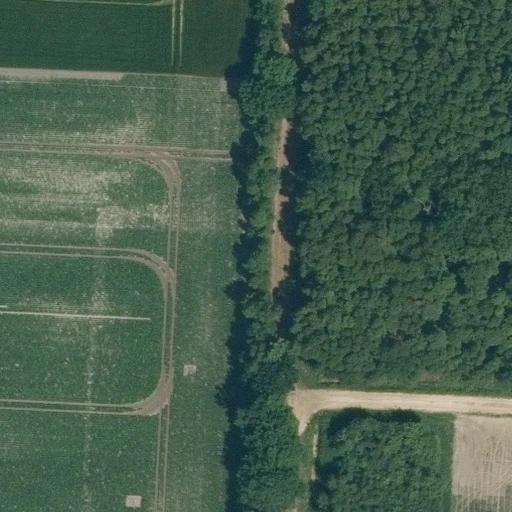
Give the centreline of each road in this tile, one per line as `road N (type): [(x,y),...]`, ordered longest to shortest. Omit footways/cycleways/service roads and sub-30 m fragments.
road 1 (track): [(305,0),(287,403)]
road 2 (track): [(511,412),(287,403)]
